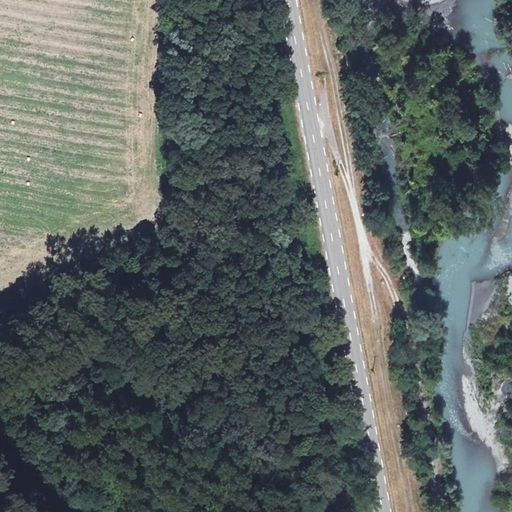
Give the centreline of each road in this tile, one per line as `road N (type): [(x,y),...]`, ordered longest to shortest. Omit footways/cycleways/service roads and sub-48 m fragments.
road 1 (primary): [(286,0),(381,511)]
road 2 (track): [(314,0),(406,511)]
road 3 (track): [(440,511),(396,301),(383,272),(363,256)]
